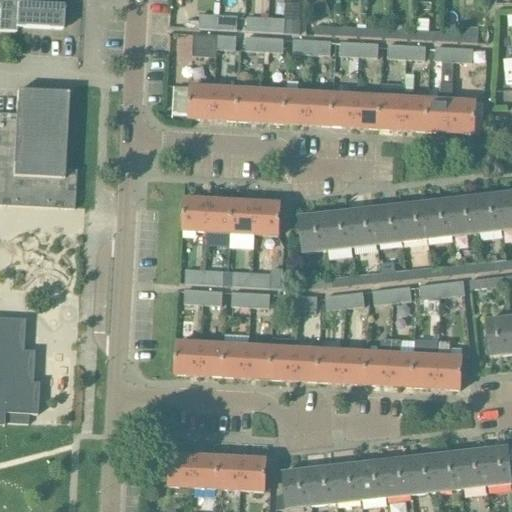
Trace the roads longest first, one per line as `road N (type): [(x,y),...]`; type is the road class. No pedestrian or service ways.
road 1 (residential): [(393,423),(293,424),(261,401),(115,395)]
road 2 (residential): [(130,140),(115,395)]
road 3 (residential): [(371,171),(290,166),(270,147),(130,140)]
road 4 (residential): [(136,0),(130,140)]
